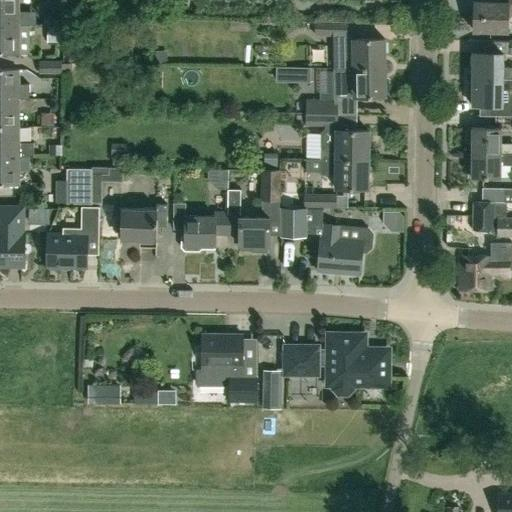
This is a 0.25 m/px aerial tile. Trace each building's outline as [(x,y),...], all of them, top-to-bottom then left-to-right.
[(19,11),(19,0),(0,0),(0,24),(27,24),(28,24),(28,11),(19,11)] [(511,0),(508,0),(509,2),(474,1),(473,29),(508,30),(508,14),(511,14),(511,0)] [(346,37),(346,22),(314,21),(314,36),(346,37)] [(27,24),(0,24),(0,53),(30,53),(30,24),(28,24),(27,24)] [(354,68),(386,67),(385,39),(353,39),(354,68)] [(502,77),(511,77),(511,67),(503,67),(503,51),(483,51),(473,51),(473,77),(502,77)] [(39,74),(61,74),(60,61),(38,61),(39,74)] [(313,86),(314,68),(282,67),(282,86),(313,86)] [(354,68),(333,68),(334,97),(354,97),(386,96),(386,67),(354,68)] [(0,98),(20,99),(30,99),(30,84),(20,84),(20,69),(0,69),(0,98)] [(511,77),(502,77),(473,77),(473,87),(471,87),(469,89),(468,100),(471,102),(472,102),(472,103),(487,104),(487,114),(511,114),(511,77)] [(0,126),(20,127),(20,99),(0,98),(0,126)] [(305,112),(337,113),(337,100),(305,100),(305,112)] [(336,127),(337,113),(305,112),(305,126),(336,127)] [(0,155),(20,155),(34,155),(34,143),(20,143),(20,127),(0,126),(0,155)] [(511,152),(511,143),(500,143),(501,127),(472,126),(471,151),(511,152)] [(321,159),(368,160),(368,130),(325,130),(321,133),(321,140),(325,144),(326,144),(326,147),(321,147),(321,159)] [(511,163),(511,152),(471,151),(471,177),(500,177),(500,164),(511,163)] [(20,171),(20,155),(0,155),(0,184),(21,184),(20,171)] [(368,160),(321,159),(321,175),(337,175),(337,188),(368,188),(368,160)] [(66,204),(92,204),(92,169),(66,170),(66,204)] [(279,202),(280,170),(260,170),(260,201),(279,202)] [(503,203),(505,203),(511,203),(511,188),(503,189),(503,203)] [(267,245),(269,245),(269,216),(241,216),(241,189),(228,189),(228,212),(227,220),(227,234),(239,235),(239,245),(251,245),(251,251),(267,251),(267,245)] [(323,207),(335,207),(335,194),(303,194),(303,207),(323,207)] [(505,203),(503,203),(473,202),(472,234),(497,234),(511,234),(511,217),(505,217),(505,203)] [(167,226),(167,204),(156,204),(156,209),(121,208),(120,240),(139,240),(139,245),(156,246),(156,226),(167,226)] [(98,230),(98,206),(80,206),(80,228),(62,228),(62,235),(47,235),(46,266),(48,266),(50,268),(58,268),(60,266),(86,266),(86,230),(98,230)] [(21,235),(21,208),(0,207),(0,265),(23,266),(23,235),(21,235)] [(279,236),(279,237),(305,238),(305,234),(306,208),(304,208),(303,208),(280,208),(279,236)] [(201,244),(215,244),(215,234),(227,234),(227,220),(228,212),(215,212),(215,216),(185,216),(184,235),(182,237),(182,247),(185,250),(199,251),(201,248),(201,244)] [(321,235),(317,271),(359,275),(361,253),(365,253),(371,248),(372,234),(368,228),(340,226),(333,225),(322,224),(321,235)] [(298,240),(302,263),(317,261),(313,237),(298,240)] [(460,256),(460,289),(492,290),(492,276),(511,276),(511,258),(511,243),(491,243),(491,256),(460,256)] [(224,385),(224,377),(230,377),(230,402),(256,402),(255,376),(242,376),(242,364),(242,334),(202,334),(202,369),(196,369),(196,385),(224,385)] [(302,347),(283,346),(282,370),(282,373),(301,373),(317,374),(317,365),(329,365),(329,383),(333,383),(333,388),(335,391),(339,395),(344,396),(348,395),(351,393),(354,389),(354,385),(387,384),(387,350),(368,350),(363,345),(364,336),(330,335),(330,349),(318,349),(318,347),(302,347)] [(282,373),(282,370),(265,370),(263,409),(281,409),(282,373)] [(511,511),(511,494),(500,494),(498,511),(511,511)]
